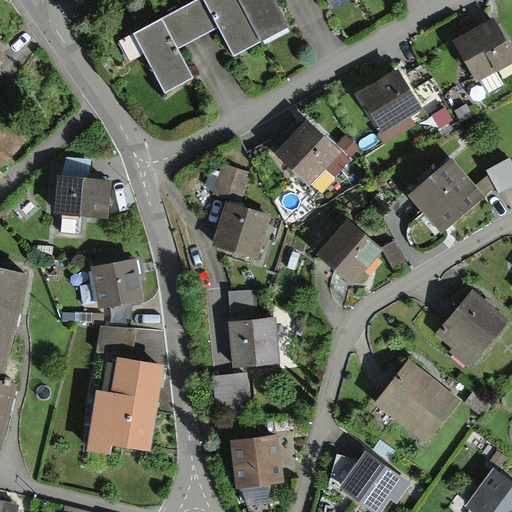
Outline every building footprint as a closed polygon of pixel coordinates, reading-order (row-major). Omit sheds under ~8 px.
[(203,0),(196,0),(162,18),(178,48),(217,27),(203,0)] [(237,0),(203,0),(217,27),(221,32),(234,55),(260,41),(237,0)] [(237,0),(260,41),(289,26),(276,3),(274,0),(237,0)] [(162,18),(133,33),(164,92),(193,77),(182,55),(178,48),(162,18)] [(511,50),(494,19),(453,42),(476,82),(495,71),(496,73),(511,63),(511,50)] [(423,108),(399,70),(379,82),(359,94),(381,131),(382,133),(410,116),(423,108)] [(467,103),(455,111),(463,124),(475,116),(467,103)] [(453,120),(446,107),(431,115),(439,128),(453,120)] [(415,124),(410,116),(382,133),(381,131),(377,134),(383,143),(415,124)] [(31,139),(8,117),(0,125),(0,146),(12,158),(31,139)] [(351,160),(307,119),(275,153),(311,186),(326,170),(335,178),(351,160)] [(346,134),(337,144),(352,157),(360,147),(346,134)] [(0,171),(12,158),(0,146),(0,171)] [(91,159),(66,157),(60,175),(90,178),(91,159)] [(450,227),(485,196),(452,157),(408,195),(441,234),(450,227)] [(511,186),(511,162),(510,158),(486,170),(499,193),(511,186)] [(226,201),(241,206),(251,173),(223,164),(212,197),(226,201)] [(60,175),(57,175),(54,214),(109,218),(112,180),(95,179),(90,178),(60,175)] [(212,246),(257,260),(271,215),(241,206),(226,201),(219,224),(212,246)] [(383,250),(347,220),(317,254),(352,285),(372,262),(383,250)] [(383,250),(394,269),(407,263),(395,240),(382,247),(383,250)] [(137,258),(91,267),(99,309),(145,300),(138,266),(137,258)] [(29,273),(0,266),(0,380),(4,381),(20,314),(29,273)] [(229,291),(231,321),(261,318),(258,289),(229,291)] [(474,289),(434,334),(471,366),(510,321),(490,303),(474,289)] [(105,314),(93,313),(92,324),(101,325),(104,325),(105,314)] [(231,321),(228,321),(231,345),(233,367),(280,363),(276,317),(261,318),(231,321)] [(132,360),(136,328),(104,325),(101,325),(96,354),(117,357),(132,360)] [(132,360),(117,357),(112,392),(96,390),(87,451),(111,455),(112,446),(151,452),(160,396),(165,365),(132,360)] [(427,445),(462,400),(433,377),(410,359),(375,403),(427,445)] [(248,372),(212,376),(216,414),(252,410),(248,372)] [(4,381),(0,380),(0,451),(1,451),(12,405),(17,384),(4,381)] [(236,489),(285,483),(282,461),(279,435),(230,440),(236,489)] [(399,454),(380,439),(373,449),(392,463),(399,454)] [(497,450),(489,462),(499,469),(507,457),(497,450)] [(411,483),(366,451),(359,460),(339,488),(343,491),(372,511),(381,511),(391,499),(396,503),(411,483)] [(339,488),(359,460),(337,454),(329,483),(341,493),(343,491),(339,488)] [(511,511),(511,481),(494,468),(465,507),(472,511),(511,511)] [(0,511),(17,511),(20,505),(0,500),(0,511)]
